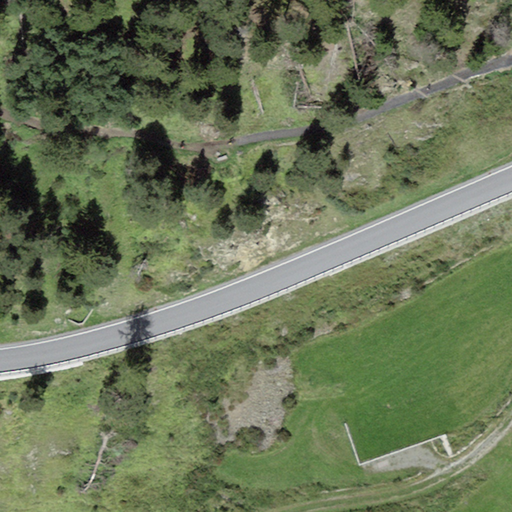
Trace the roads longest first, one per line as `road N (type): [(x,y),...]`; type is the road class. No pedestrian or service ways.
road 1 (tertiary): [(0,347),(155,314),(511,168)]
road 2 (track): [(511,394),(462,449),(408,480),(253,511)]
